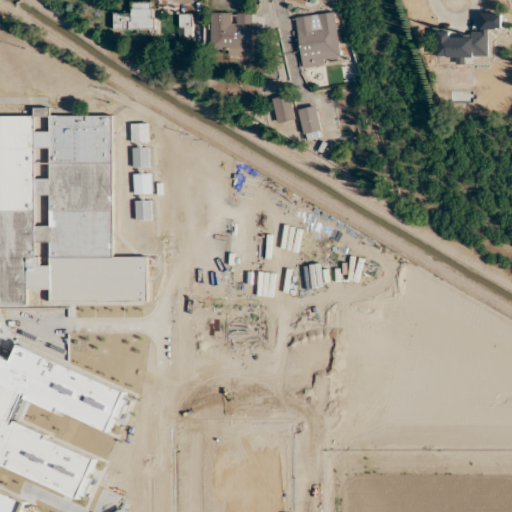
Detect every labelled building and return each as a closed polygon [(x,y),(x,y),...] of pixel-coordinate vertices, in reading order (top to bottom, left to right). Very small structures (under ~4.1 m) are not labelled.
[(155,3),(134,3),(134,12),(115,12),(115,29),(155,29),(155,3)] [(295,17),(302,67),(342,61),(335,12),(295,17)] [(251,53),(252,13),(211,13),(211,52),(251,53)] [(489,56),(489,29),(501,29),(501,13),(481,13),(481,32),(470,32),(470,37),(451,37),(451,31),(438,31),(438,56),(456,56),(456,63),(467,63),(467,56),(489,56)] [(193,14),(180,14),(180,35),(193,35),(193,14)] [(277,123),(295,120),(292,95),(274,98),(277,123)] [(0,304),(28,304),(28,291),(52,291),(52,299),(147,299),(147,255),(113,256),(112,114),(51,115),(51,106),(34,107),(34,115),(0,115),(0,304)] [(304,140),(322,137),(316,106),(299,109),(304,140)] [(132,123),(132,141),(149,141),(149,123),(132,123)] [(182,166),(198,166),(198,146),(182,146),(182,166)] [(149,168),(149,147),(134,147),(134,168),(149,168)] [(174,147),(157,147),(157,166),(174,166),(174,147)] [(134,173),(134,194),(152,194),(152,173),(134,173)] [(176,173),(158,173),(158,192),(176,192),(176,173)] [(183,173),(183,192),(199,192),(199,173),(183,173)] [(136,220),(152,220),(152,200),(136,200),(136,220)] [(159,219),(176,219),(176,200),(159,200),(159,219)]
